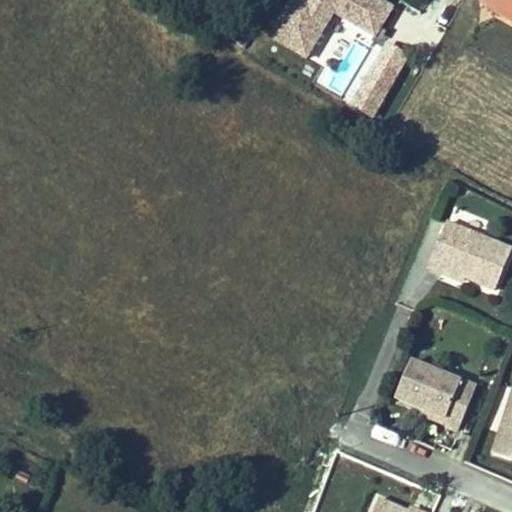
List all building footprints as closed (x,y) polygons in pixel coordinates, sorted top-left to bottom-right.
[(283,0),(266,36),(311,57),(332,13),(380,36),(397,2),(391,0),(283,0)] [(511,0),(483,0),(482,3),(511,20),(511,0)] [(387,46),(353,105),(373,116),(407,57),(387,46)] [(511,252),(511,249),(447,223),(429,268),(445,274),(446,270),(465,278),(496,291),(511,252)] [(446,270),(445,274),(464,282),(465,278),(446,270)] [(459,431),(476,388),(411,362),(396,399),(423,410),(446,419),(443,425),(459,431)] [(511,460),(511,397),(493,455),(511,460)] [(420,415),(443,425),(446,419),(423,410),(420,415)] [(373,511),(408,511),(409,511),(379,499),(373,511)]
